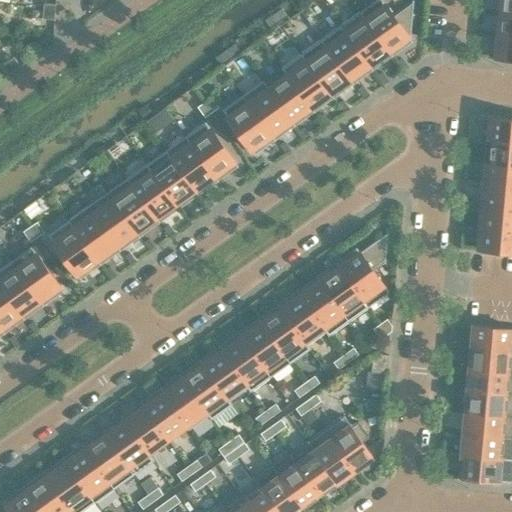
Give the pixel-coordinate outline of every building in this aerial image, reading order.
[(411,36),(413,0),(412,0),(412,4),(394,16),(382,0),(375,0),(360,11),(392,56),(393,56),(390,51),(399,44),(401,47),(410,41),(411,43),(413,42),(409,37),(411,36)] [(511,0),(501,0),(500,13),(511,14),(511,0)] [(55,11),(56,4),(44,2),(43,10),(55,11)] [(55,19),(55,11),(43,10),(43,18),(55,19)] [(392,56),(360,11),(341,25),(373,70),(370,65),(379,58),(381,61),(390,55),(392,57),(392,56)] [(511,14),(500,13),(498,35),(511,36),(511,14)] [(373,70),(341,25),(321,39),(353,84),(354,84),(350,79),(360,72),(362,75),(371,68),(372,70),(373,70)] [(496,57),(498,58),(502,58),(511,58),(511,36),(498,35),(497,52),(497,56),(496,57)] [(353,84),(321,39),(302,53),(334,98),(334,97),(331,93),(340,86),(342,89),(351,82),(353,84)] [(235,43),(227,49),(234,59),(243,53),(235,43)] [(334,98),(302,53),(282,67),(314,112),(315,111),(311,107),(321,100),(323,103),(332,96),(333,98),(334,98)] [(21,66),(14,56),(1,66),(8,75),(21,66)] [(314,112),(282,67),(281,68),(287,75),(269,88),(263,80),(262,81),(295,126),(295,125),(292,120),(301,114),(303,117),(312,110),(314,112)] [(295,126),(262,81),(243,95),(275,140),(276,139),(272,135),(282,128),(284,131),(293,124),(294,126),(295,126)] [(275,140),(243,95),(222,109),(251,150),(255,154),(256,154),(252,149),(262,142),(264,145),(273,138),(275,140)] [(219,107),(211,97),(204,102),(212,112),(219,107)] [(212,112),(204,102),(197,107),(205,117),(212,112)] [(147,106),(139,112),(145,120),(153,114),(147,106)] [(511,142),(511,119),(491,117),(489,140),(511,142)] [(238,166),(206,121),(186,136),(218,181),(219,180),(215,175),(224,169),(227,172),(236,165),(237,167),(238,166)] [(218,181),(186,136),(166,150),(198,195),(199,194),(196,189),(205,183),(207,186),(216,179),(217,181),(218,181)] [(511,163),(511,142),(489,140),(487,161),(511,163)] [(198,195),(166,150),(147,163),(179,209),(180,208),(176,203),(185,197),(187,200),(196,193),(198,195)] [(511,163),(487,161),(485,183),(511,185),(511,163)] [(179,209),(147,163),(127,178),(159,223),(160,222),(157,217),(166,211),(168,214),(177,207),(178,209),(179,209)] [(159,223),(127,178),(108,191),(140,236),(141,236),(137,231),(146,225),(148,227),(157,221),(159,223)] [(511,207),(511,185),(485,183),(483,204),(511,207)] [(140,236),(108,191),(88,205),(120,250),(121,250),(118,245),(127,239),(129,241),(138,235),(139,237),(140,236)] [(511,228),(511,207),(483,204),(481,226),(511,228)] [(120,250),(88,205),(69,219),(101,264),(102,264),(98,259),(107,253),(109,255),(118,249),(120,251),(120,250)] [(101,264),(69,219),(48,234),(80,279),(82,278),(78,273),(88,266),(90,269),(99,263),(100,265),(101,264)] [(45,232),(37,221),(30,226),(38,237),(45,232)] [(38,237),(30,226),(23,231),(31,242),(38,237)] [(511,251),(511,228),(481,226),(479,249),(511,251)] [(389,292),(372,268),(384,260),(384,263),(385,263),(388,232),(360,252),(357,247),(355,248),(357,250),(348,256),(350,259),(341,266),(337,261),(336,262),(369,307),(389,292)] [(64,291),(32,246),(11,260),(44,305),(41,300),(50,293),(52,296),(61,290),(63,292),(64,291)] [(44,305),(11,260),(0,268),(0,285),(24,319),(25,319),(21,314),(31,307),(33,310),(42,304),(43,306),(44,305)] [(369,307),(336,262),(337,264),(328,270),(330,273),(321,280),(318,275),(317,275),(349,321),(369,307)] [(349,321),(317,275),(316,276),(318,278),(309,284),(311,287),(301,294),(298,289),(297,289),(330,335),(349,321)] [(24,319),(0,285),(0,326),(5,333),(2,328),(11,321),(13,324),(22,318),(24,320),(24,319)] [(330,335),(297,289),(297,290),(298,292),(289,298),(291,301),(282,308),(278,303),(310,349),(311,348),(308,344),(326,332),(329,335),(330,335)] [(310,349),(278,303),(277,304),(279,306),(270,312),(272,315),(262,322),(259,317),(258,317),(291,363),(310,349)] [(291,363),(258,317),(258,318),(259,320),(250,326),(252,329),(243,336),(239,331),(271,377),(291,363)] [(391,331),(392,325),(387,318),(380,323),(388,334),(391,331)] [(388,334),(380,323),(373,328),(381,339),(388,334)] [(472,325),(470,347),(511,351),(511,328),(472,325)] [(271,377),(239,331),(238,332),(240,334),(231,340),(233,343),(223,350),(220,345),(219,345),(252,390),(271,377)] [(252,390),(219,345),(219,346),(220,348),(211,354),(213,357),(204,364),(200,359),(232,404),(233,404),(230,400),(248,387),(251,391),(252,390)] [(349,362),(359,354),(354,347),(343,354),(349,362)] [(511,351),(470,347),(468,369),(511,372),(511,351)] [(387,373),(389,355),(373,353),(371,371),(387,373)] [(338,369),(349,362),(343,354),(333,362),(338,369)] [(232,404),(200,359),(199,360),(200,362),(191,368),(194,371),(184,378),(181,373),(180,373),(212,419),(232,404)] [(511,372),(468,369),(466,390),(511,394),(511,372)] [(212,419),(180,373),(179,374),(181,376),(172,382),(174,385),(165,392),(161,387),(160,387),(190,429),(209,415),(211,419),(212,419)] [(310,390),(320,382),(315,375),(304,382),(310,390)] [(299,397),(310,390),(304,382),(294,390),(299,397)] [(190,429),(160,387),(160,388),(161,390),(152,396),(154,399),(145,406),(142,401),(141,401),(167,437),(186,424),(189,429),(190,429)] [(511,394),(466,390),(464,412),(511,416),(511,394)] [(311,408),(321,401),(316,393),(306,401),(311,408)] [(167,437),(141,401),(140,402),(142,404),(133,410),(135,413),(126,420),(122,415),(121,415),(154,460),(148,451),(167,437)] [(301,415),(311,408),(306,401),(296,408),(301,415)] [(270,418),(281,410),(275,403),(265,410),(270,418)] [(260,425),(270,418),(265,410),(255,418),(260,425)] [(511,416),(464,412),(462,433),(511,437),(511,416)] [(154,460),(121,415),(121,416),(122,418),(113,424),(115,427),(106,434),(102,429),(134,474),(154,460)] [(367,447),(362,441),(369,436),(359,421),(352,426),(344,415),(326,428),(356,471),(375,458),(374,456),(367,447)] [(276,433),(286,426),(281,419),(271,426),(276,433)] [(266,440),(276,433),(271,426),(260,433),(266,440)] [(356,471),(326,428),(308,441),(339,484),(356,471)] [(134,474),(102,429),(101,430),(103,432),(94,438),(96,441),(86,448),(83,443),(82,443),(115,488),(134,474)] [(460,453),(460,454),(511,459),(511,437),(462,433),(461,452),(460,453)] [(234,448),(244,441),(239,434),(228,441),(234,448)] [(380,438),(367,447),(374,456),(379,452),(380,438)] [(223,456),(234,448),(228,441),(218,449),(223,456)] [(249,449),(246,444),(244,441),(234,448),(239,456),(249,449)] [(339,484),(308,441),(290,453),(320,495),(337,483),(338,484),(339,484)] [(115,488),(82,443),(82,444),(83,446),(74,452),(76,455),(67,462),(63,457),(95,502),(115,488)] [(239,456),(234,448),(223,456),(229,463),(239,456)] [(207,452),(197,459),(187,466),(192,473),(212,459),(207,452)] [(320,495),(290,453),(289,454),(296,463),(280,475),(273,465),(272,466),(303,508),(320,495)] [(459,477),(459,478),(511,482),(511,469),(511,459),(460,454),(460,456),(461,456),(461,464),(459,477)] [(81,511),(95,502),(63,457),(62,458),(64,460),(55,466),(57,469),(47,476),(44,471),(43,471),(72,511),(81,511)] [(182,481),(192,473),(187,466),(177,473),(182,481)] [(296,511),(303,508),(272,466),(255,479),(279,511),(296,511)] [(206,483),(216,476),(211,469),(200,476),(206,483)] [(72,511),(43,471),(44,473),(35,480),(37,483),(28,489),(24,485),(42,511),(72,511)] [(195,491),(206,483),(200,476),(190,484),(195,491)] [(279,511),(255,479),(254,479),(261,488),(245,500),(241,494),(240,495),(252,511),(279,511)] [(42,511),(24,485),(23,486),(25,487),(15,494),(18,497),(8,504),(4,499),(3,500),(11,511),(42,511)] [(153,501),(163,494),(158,487),(148,494),(153,501)] [(143,509),(153,501),(148,494),(138,501),(143,509)] [(170,509),(180,501),(175,494),(165,502),(170,509)] [(252,511),(240,495),(240,496),(224,507),(221,503),(220,504),(225,511),(252,511)] [(157,511),(165,511),(170,509),(165,502),(155,509),(157,511)]
